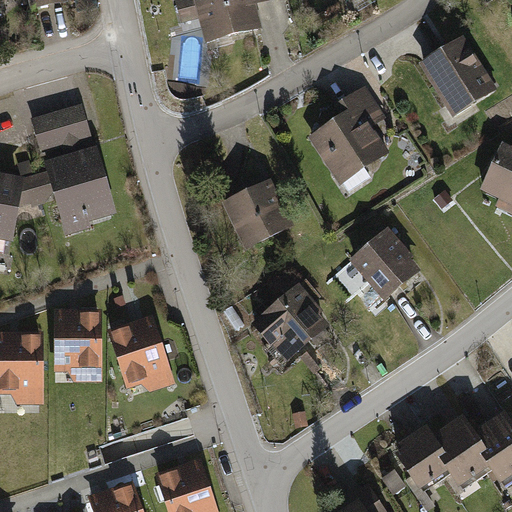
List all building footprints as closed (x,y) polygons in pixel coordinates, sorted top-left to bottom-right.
[(13,0),(15,7),(30,4),(33,17),(73,8),(71,0),(13,0)] [(173,0),(179,22),(197,17),(203,42),(261,27),(256,8),(255,4),(269,0),(173,0)] [(444,47),(419,63),(452,115),(496,87),(462,35),(444,47)] [(340,118),(307,140),(345,196),(371,179),(364,168),(388,152),(379,139),(390,132),(386,126),(383,120),(386,118),(365,88),(333,109),(340,118)] [(58,144),(62,156),(83,149),(79,137),(89,135),(80,104),(28,119),(38,150),(58,144)] [(511,147),(502,143),(480,190),(498,199),(495,206),(511,213),(511,147)] [(94,146),(83,149),(62,156),(41,162),(43,171),(51,195),(63,236),(93,227),(90,219),(114,212),(94,146)] [(22,176),(17,204),(51,195),(43,171),(34,173),(29,155),(18,158),(22,176)] [(17,204),(22,176),(0,172),(0,240),(11,243),(17,204)] [(266,180),(221,202),(244,249),(293,225),(270,178),(266,180)] [(388,227),(348,261),(383,302),(420,271),(405,254),(408,251),(388,227)] [(299,282),(252,322),(286,361),(329,324),(320,314),(324,311),(299,282)] [(100,382),(101,310),(71,310),(54,310),(53,373),(67,373),(72,382),(100,382)] [(174,384),(153,316),(135,322),(107,330),(127,390),(140,385),(148,392),(174,384)] [(42,404),(42,332),(14,333),(0,332),(0,395),(10,396),(15,404),(42,404)] [(460,401),(472,418),(481,412),(469,395),(460,401)] [(511,475),(511,422),(505,411),(477,429),(473,432),(494,465),(504,481),(511,475)] [(305,412),(292,414),(295,429),(308,426),(305,412)] [(473,432),(462,416),(437,432),(431,435),(453,470),(463,485),(494,465),(473,432)] [(425,426),(392,447),(404,466),(420,491),(453,470),(431,435),(425,426)] [(216,511),(199,460),(184,465),(155,475),(167,511),(216,511)] [(381,479),(393,497),(407,488),(395,470),(381,479)] [(141,511),(132,482),(120,486),(87,497),(91,511),(141,511)] [(386,511),(367,484),(354,492),(358,499),(338,511),(386,511)]
